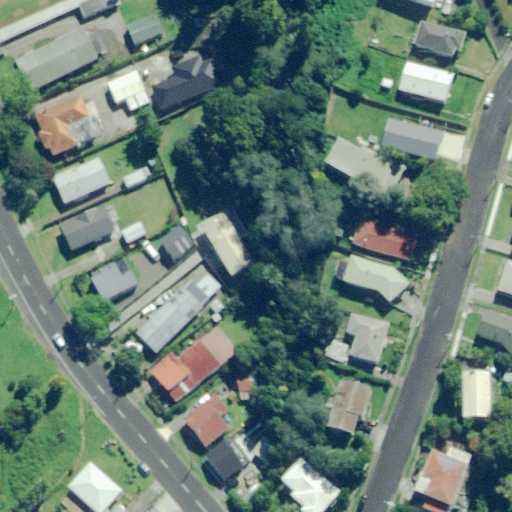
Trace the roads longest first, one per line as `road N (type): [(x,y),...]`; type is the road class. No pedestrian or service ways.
road 1 (residential): [(511,81),(369,511)]
road 2 (residential): [(0,228),(63,341),(202,511)]
